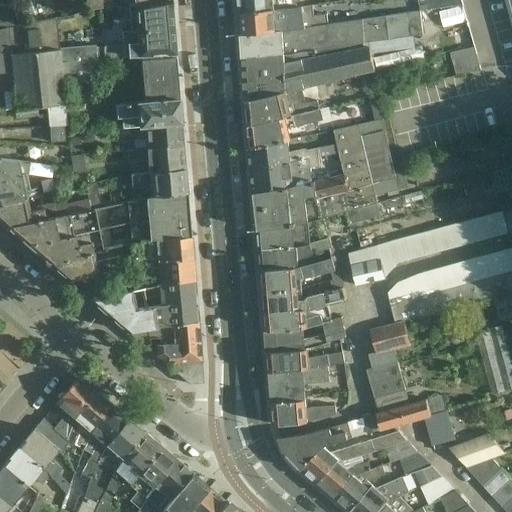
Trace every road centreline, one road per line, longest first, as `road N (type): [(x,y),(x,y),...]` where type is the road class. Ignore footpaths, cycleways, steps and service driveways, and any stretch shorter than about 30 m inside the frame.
road 1 (tertiary): [(233,334),(204,0)]
road 2 (residential): [(231,433),(194,432),(76,333)]
road 3 (tertiary): [(306,502),(259,450),(233,334)]
road 4 (residential): [(0,426),(76,333)]
